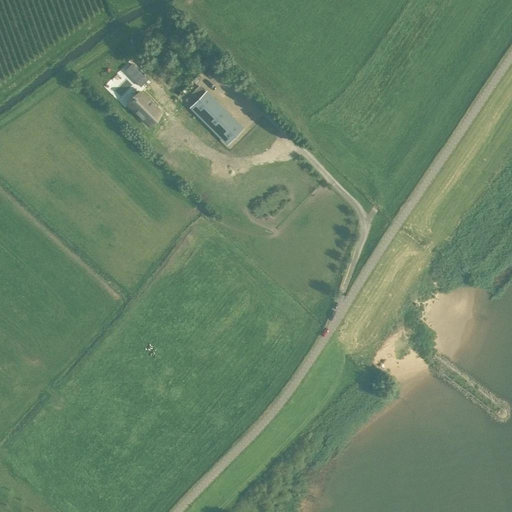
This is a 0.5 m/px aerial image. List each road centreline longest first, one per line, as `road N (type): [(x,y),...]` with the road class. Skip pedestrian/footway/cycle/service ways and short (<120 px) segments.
road 1 (unclassified): [(177,511),(269,417),(511,54)]
road 2 (track): [(338,315),(362,217),(262,111)]
